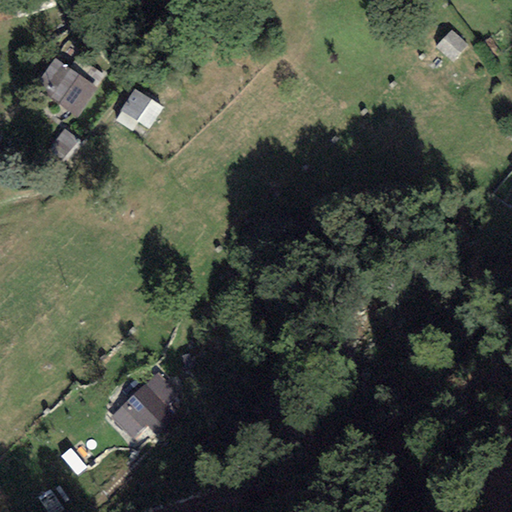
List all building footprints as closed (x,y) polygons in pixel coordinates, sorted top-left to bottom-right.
[(468,46),(451,31),(435,48),(451,63),(468,46)] [(97,88),(54,60),(34,90),(77,118),(97,88)] [(163,108),(135,89),(113,121),(130,133),(137,123),(147,131),(163,108)] [(69,160),(81,141),(66,131),(54,150),(69,160)] [(180,397),(157,373),(111,418),(133,439),(145,427),(155,437),(175,417),(167,409),(180,397)]
